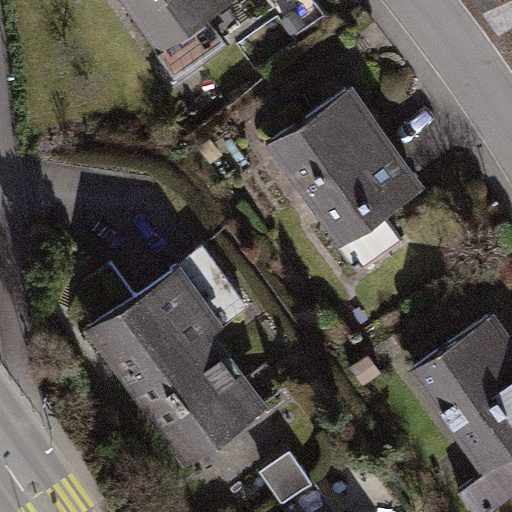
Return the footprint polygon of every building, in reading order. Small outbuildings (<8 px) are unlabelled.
[(122,0),(160,54),(236,0),(122,0)] [(329,15),(318,0),(269,0),(297,38),(329,15)] [(351,75),(265,137),(339,239),(425,178),(351,75)] [(201,237),(84,322),(186,462),(270,401),(211,320),(244,296),(201,237)] [(511,328),(492,302),(405,364),(481,469),(457,486),(475,511),(481,511),(511,490),(511,328)] [(382,369),(367,350),(349,364),(363,384),(382,369)] [(247,424),(267,455),(291,440),(271,408),(247,424)] [(284,500),(313,479),(288,444),(258,466),(284,500)] [(332,511),(337,509),(314,478),(313,479),(284,500),(267,511),(332,511)]
